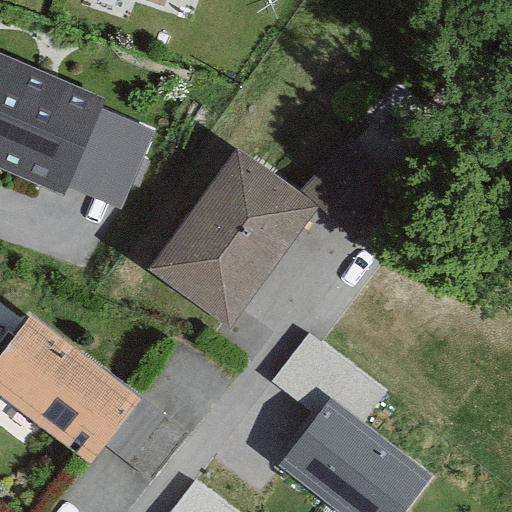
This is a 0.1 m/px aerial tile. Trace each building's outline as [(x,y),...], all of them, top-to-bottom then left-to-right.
[(0,54),(0,172),(65,198),(69,189),(124,211),(158,130),(102,107),(106,98),(0,54)] [(396,185),(350,139),(309,179),(356,225),(396,185)] [(309,207),(226,149),(142,267),(225,326),(309,207)] [(136,396),(29,315),(0,353),(0,387),(91,456),(136,396)] [(409,511),(437,477),(334,396),(278,467),(334,511),(409,511)] [(171,511),(212,511),(224,494),(194,475),(171,511)]
